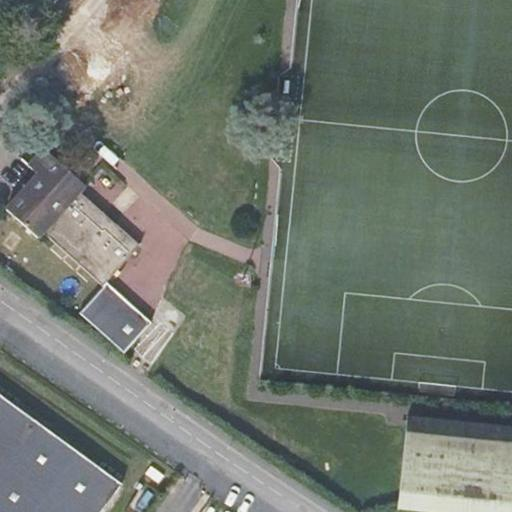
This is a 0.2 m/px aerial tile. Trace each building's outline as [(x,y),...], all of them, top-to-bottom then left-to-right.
[(0,0),(0,25),(20,3),(15,0),(0,0)] [(45,142),(35,152),(46,161),(40,169),(7,204),(37,231),(42,227),(100,278),(75,307),(119,347),(147,317),(102,278),(138,240),(81,186),(86,180),(45,142)] [(46,161),(35,152),(29,158),(40,169),(46,161)] [(0,511),(101,511),(125,480),(0,387),(0,511)] [(511,511),(511,426),(408,416),(398,509),(427,511),(511,511)] [(146,474),(159,483),(164,476),(151,467),(146,474)]
